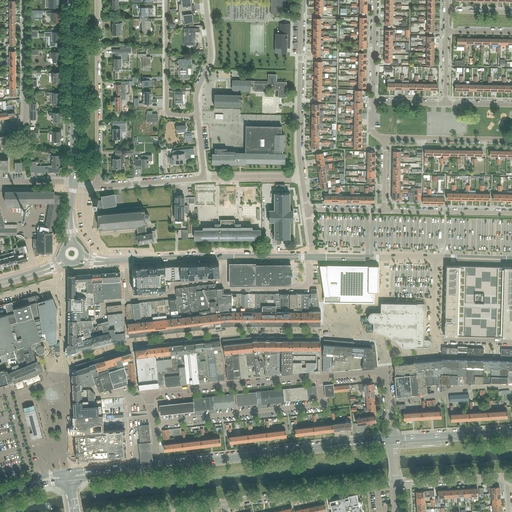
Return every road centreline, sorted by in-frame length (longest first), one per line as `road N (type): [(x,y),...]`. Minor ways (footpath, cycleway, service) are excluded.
road 1 (unclassified): [(143,511),(395,483)]
road 2 (secondary): [(158,466),(392,440)]
road 3 (unclassified): [(152,423),(322,404),(321,376)]
road 4 (residential): [(97,185),(97,0)]
road 5 (tertiary): [(73,182),(72,0)]
road 6 (unclassified): [(301,176),(301,0)]
road 7 (unclassified): [(149,397),(321,376)]
road 8 (unclassified): [(436,258),(437,338),(511,340)]
road 9 (residential): [(0,128),(25,121),(24,0)]
road 10 (residential): [(197,116),(166,111),(166,0)]
road 11 (residential): [(511,213),(383,210)]
road 12 (residential): [(511,139),(385,137)]
road 13 (tertiary): [(436,258),(311,257)]
road 14 (unclassified): [(511,387),(388,401)]
road 15 (secondary): [(392,440),(511,432)]
